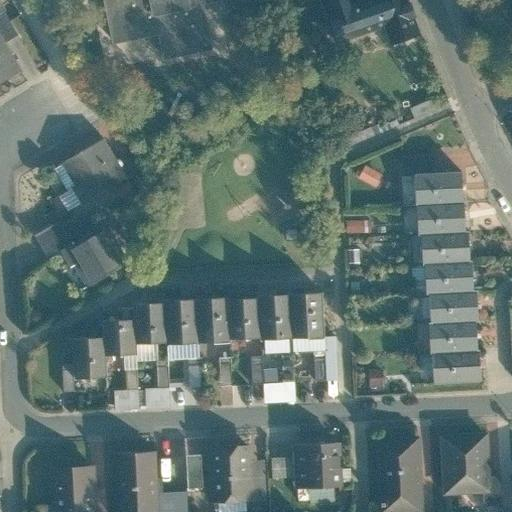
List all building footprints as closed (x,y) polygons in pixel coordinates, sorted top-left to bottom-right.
[(105,0),(114,43),(159,34),(164,58),(214,48),(205,3),(217,0),(105,0)] [(355,0),(318,0),(333,43),(366,32),(365,28),(380,22),(388,45),(419,33),(407,0),(357,0),(355,1),(355,0)] [(0,13),(0,32),(5,42),(18,34),(4,11),(0,13)] [(0,32),(0,83),(22,70),(5,42),(0,32)] [(127,176),(104,138),(62,163),(76,185),(73,187),(83,203),(127,176)] [(433,154),(399,156),(400,169),(433,166),(433,154)] [(375,184),(381,173),(364,163),(358,175),(375,184)] [(412,173),(413,205),(461,202),(461,171),(412,173)] [(414,235),(418,235),(463,233),(461,202),(413,205),(414,235)] [(61,251),(72,244),(58,221),(35,235),(49,258),(61,251)] [(133,266),(106,224),(72,244),(61,251),(71,267),(75,265),(91,292),(133,266)] [(420,264),(422,264),(468,262),(466,232),(463,233),(418,235),(420,264)] [(424,294),(426,294),(472,292),(471,262),(468,262),(422,264),(424,294)] [(426,294),(428,324),(474,322),(476,321),(475,292),(472,292),(426,294)] [(327,337),(324,293),(294,295),(296,339),(327,337)] [(296,339),(294,295),(262,297),(264,339),(264,340),(296,339)] [(264,339),(262,297),(230,299),(233,340),(264,339)] [(233,340),(230,299),(199,300),(201,344),(233,343),(233,340)] [(201,344),(199,300),(166,301),(167,302),(169,343),(169,345),(201,344)] [(169,343),(167,302),(136,304),(136,320),(138,344),(169,343)] [(138,344),(136,320),(105,321),(106,339),(107,355),(138,354),(138,344)] [(427,356),(430,356),(475,353),(474,322),(428,324),(426,324),(427,356)] [(107,355),(106,339),(75,340),(76,380),(108,378),(107,355)] [(327,380),(326,353),(316,354),(317,381),(327,380)] [(430,356),(431,385),(478,382),(477,353),(475,353),(430,356)] [(296,381),(295,355),(283,355),(284,382),(296,381)] [(265,384),(263,357),(252,357),(254,385),(265,384)] [(233,385),(231,358),(221,359),(222,386),(233,385)] [(170,387),(169,362),(159,362),(159,387),(170,387)] [(202,386),(201,362),(189,362),(190,387),(202,386)] [(139,389),(137,369),(127,369),(128,389),(139,389)] [(75,391),(74,370),(64,370),(65,392),(75,391)] [(487,433),(438,436),(441,496),(481,493),(490,493),(489,478),(487,433)] [(421,511),(418,438),(373,441),(376,511),(421,511)] [(341,443),(297,445),(299,489),(343,487),(341,443)] [(250,447),(207,449),(210,503),(250,501),(250,507),(267,506),(266,462),(251,463),(250,447)] [(156,511),(154,453),(116,455),(118,511),(156,511)] [(203,487),(202,456),(191,457),(192,488),(203,487)] [(94,511),(92,468),(51,470),(52,511),(94,511)] [(498,477),(489,478),(490,493),(481,493),(482,505),(499,504),(498,477)] [(186,511),(186,493),(157,494),(157,511),(186,511)]
